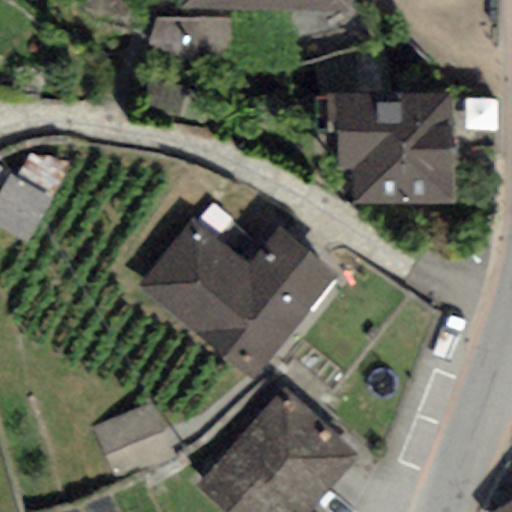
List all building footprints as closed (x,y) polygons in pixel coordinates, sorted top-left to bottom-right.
[(453,78),(330,80),(331,159),(347,159),(347,198),(455,197),(453,78)] [(0,222),(40,234),(54,186),(13,174),(0,217),(0,222)] [(251,262),(195,218),(141,287),(250,373),(334,267),(280,225),(251,262)] [(305,511),(359,448),(283,384),(197,486),(228,511),(284,511),(292,503),(303,511),(305,511)] [(151,399),(86,430),(111,482),(176,452),(151,399)] [(511,511),(511,501),(497,511),(511,511)]
